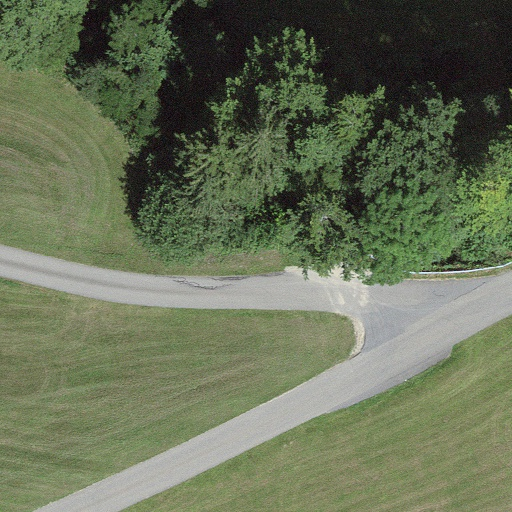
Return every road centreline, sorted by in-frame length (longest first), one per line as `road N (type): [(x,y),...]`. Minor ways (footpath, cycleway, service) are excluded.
road 1 (unclassified): [(71,511),(511,296)]
road 2 (track): [(448,328),(364,299),(141,290),(0,256)]
